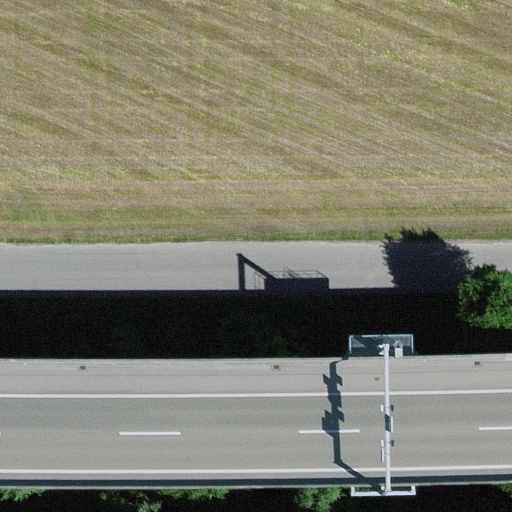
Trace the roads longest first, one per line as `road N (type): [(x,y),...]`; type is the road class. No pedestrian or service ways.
road 1 (unclassified): [(511,256),(0,268)]
road 2 (motorway): [(511,426),(0,431)]
